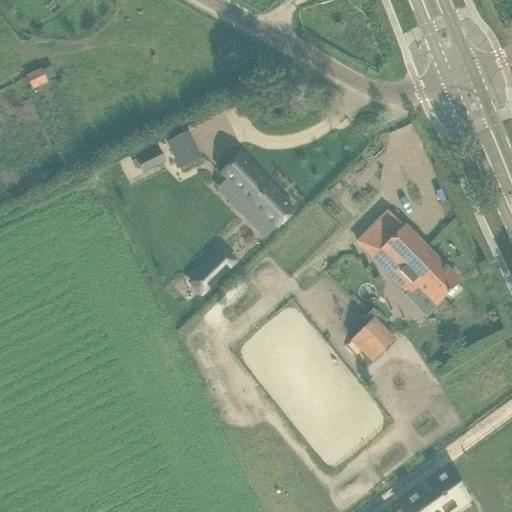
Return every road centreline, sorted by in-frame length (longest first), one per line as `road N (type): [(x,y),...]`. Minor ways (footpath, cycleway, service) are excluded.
road 1 (track): [(0,287),(51,266),(81,271),(98,286),(210,511)]
road 2 (unclassified): [(204,0),(369,88),(395,95),(446,81)]
road 3 (primary): [(446,81),(511,226)]
